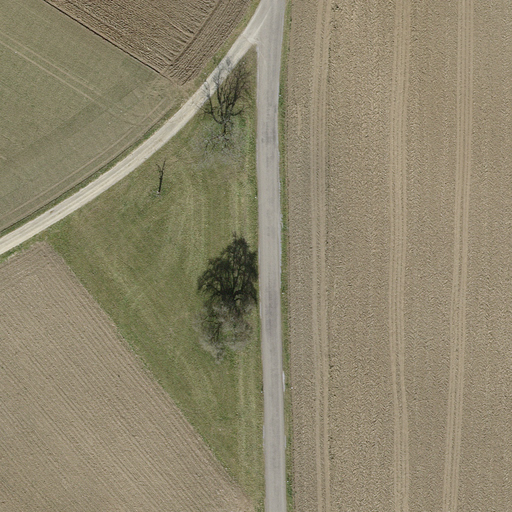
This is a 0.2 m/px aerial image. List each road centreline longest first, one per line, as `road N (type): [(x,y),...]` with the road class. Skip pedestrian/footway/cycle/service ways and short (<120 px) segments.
road 1 (tertiary): [(272,0),(277,511)]
road 2 (track): [(0,247),(73,206),(196,104),(271,5)]
